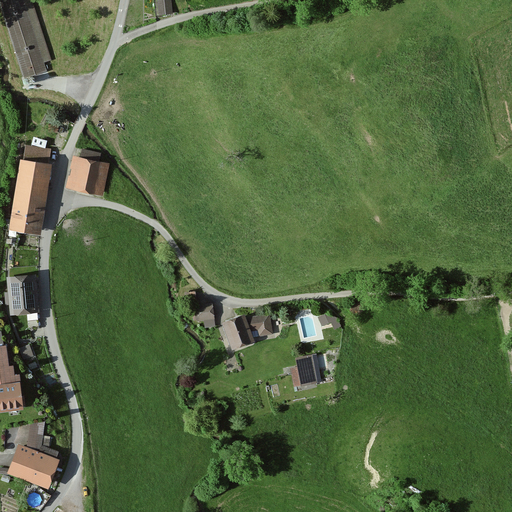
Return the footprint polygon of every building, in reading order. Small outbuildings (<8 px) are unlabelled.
[(0,0),(23,77),(48,70),(27,0),(0,0)] [(169,0),(157,0),(159,15),(172,13),(169,0)] [(7,230),(39,234),(49,164),(47,164),(49,150),(25,146),(23,160),(18,159),(7,230)] [(66,188),(101,197),(109,168),(74,158),(66,188)] [(9,317),(38,315),(34,275),(6,278),(7,294),(4,294),(5,307),(8,307),(9,317)] [(211,305),(196,306),(198,323),(203,323),(204,328),(214,327),(211,305)] [(270,316),(244,318),(243,314),(221,323),(231,350),(253,342),(250,332),(259,331),(260,339),(272,338),(270,316)] [(1,347),(0,336),(0,413),(19,411),(14,375),(12,375),(11,367),(7,367),(4,347),(1,347)] [(22,361),(33,358),(28,346),(18,349),(22,361)] [(317,355),(294,358),(295,368),(290,369),(293,388),(321,384),(317,355)] [(28,426),(25,448),(17,445),(5,475),(43,491),(56,461),(55,460),(57,453),(48,450),(49,441),(42,439),(42,424),(28,426)]
